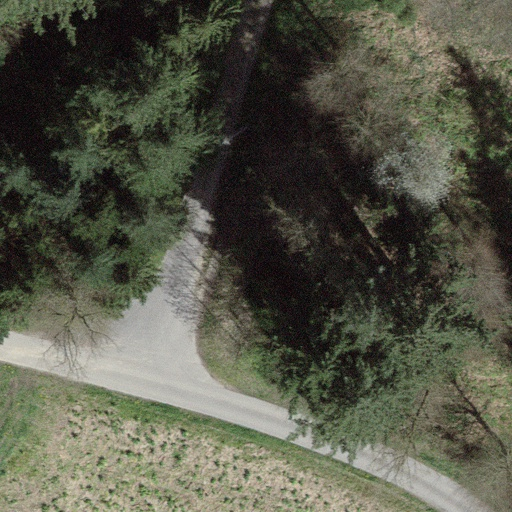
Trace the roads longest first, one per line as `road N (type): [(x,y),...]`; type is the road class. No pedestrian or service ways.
road 1 (residential): [(470,511),(359,451),(247,410),(0,346)]
road 2 (track): [(136,376),(269,0)]
